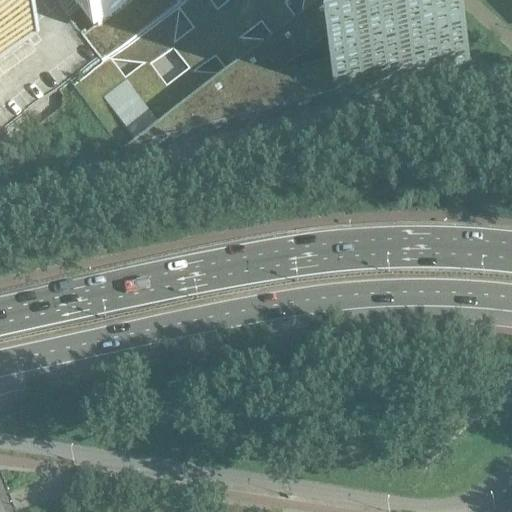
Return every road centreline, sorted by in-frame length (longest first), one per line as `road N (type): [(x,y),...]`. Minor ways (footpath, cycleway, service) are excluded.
road 1 (tertiary): [(0,441),(448,509),(486,492),(511,463)]
road 2 (tertiary): [(511,108),(0,243)]
road 3 (trunk): [(0,363),(297,302),(430,292),(511,298)]
road 4 (primary): [(511,258),(347,256),(0,323)]
